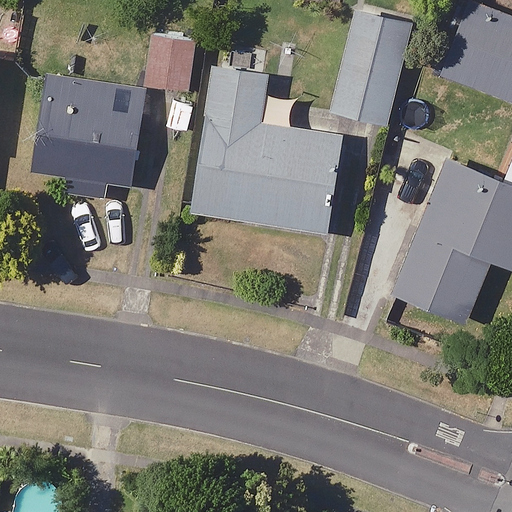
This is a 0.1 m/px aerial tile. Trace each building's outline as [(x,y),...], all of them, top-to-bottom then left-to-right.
[(511,9),(488,0),(452,0),(428,60),(511,92),(511,9)] [(407,14),(351,3),(332,102),(388,113),(407,14)] [(196,34),(156,30),(151,78),(190,83),(196,34)] [(326,222),(339,125),(291,119),(294,92),(267,89),(271,59),(213,51),(192,204),(326,222)] [(145,80),(43,69),(33,164),(68,168),(67,186),(110,191),(111,174),(134,176),(145,80)] [(511,177),(447,153),(396,285),(469,313),(492,251),(511,258),(511,177)]
